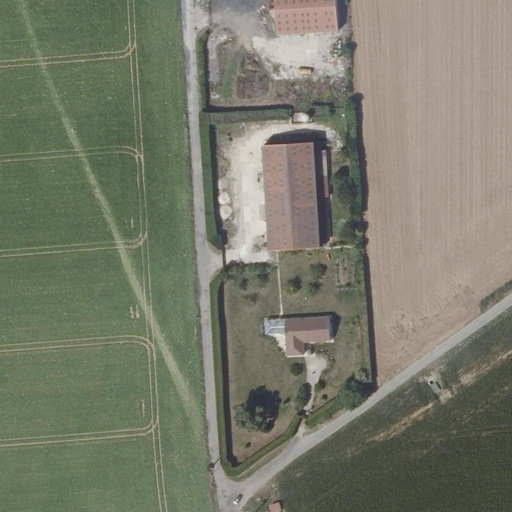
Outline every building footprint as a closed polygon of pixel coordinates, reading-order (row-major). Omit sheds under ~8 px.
[(335,0),(273,0),(274,34),(336,32),(335,0)] [(319,147),(269,149),(273,253),(324,251),(321,181),(320,156),(319,147)] [(330,155),(320,156),(321,181),(331,181),(330,155)] [(331,321),(287,323),(289,358),(305,357),(304,345),(304,342),(310,342),(310,345),(332,344),(331,321)] [(268,506),(270,511),(277,511),(282,511),(279,502),(268,506)]
